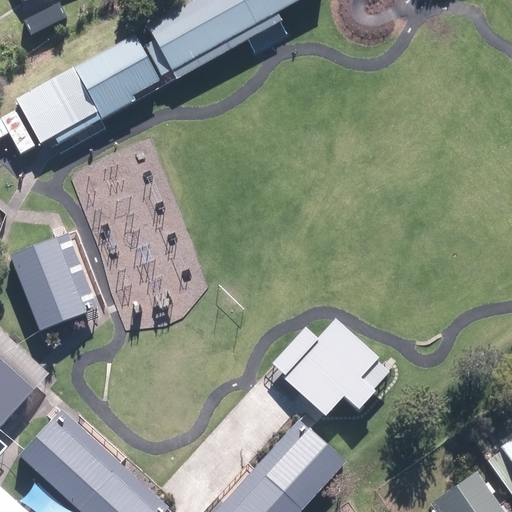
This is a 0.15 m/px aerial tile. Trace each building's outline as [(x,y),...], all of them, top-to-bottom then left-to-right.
[(192,0),(147,25),(155,39),(145,44),(162,74),(172,69),(177,77),(247,38),(263,29),(281,19),(278,13),(300,0),(192,0)] [(48,138),(52,145),(100,119),(135,100),(134,94),(160,80),(135,35),(17,99),(41,141),(48,138)] [(34,244),(9,254),(39,332),(100,308),(70,231),(60,234),(55,236),(34,244)] [(284,375),(283,377),(326,416),(345,395),(359,408),(375,391),(374,389),(389,372),(384,367),(377,360),(380,357),(343,325),(335,318),(333,320),(318,338),(306,326),(297,336),(272,363),(273,365),(284,375)] [(0,429),(39,387),(0,352),(0,429)] [(174,511),(62,409),(21,453),(85,511),(174,511)] [(299,419),(214,511),(300,511),(346,462),(310,429),(299,419)] [(511,437),(503,443),(506,447),(490,457),(511,488),(511,437)] [(511,511),(480,468),(436,498),(445,511),(511,511)]
